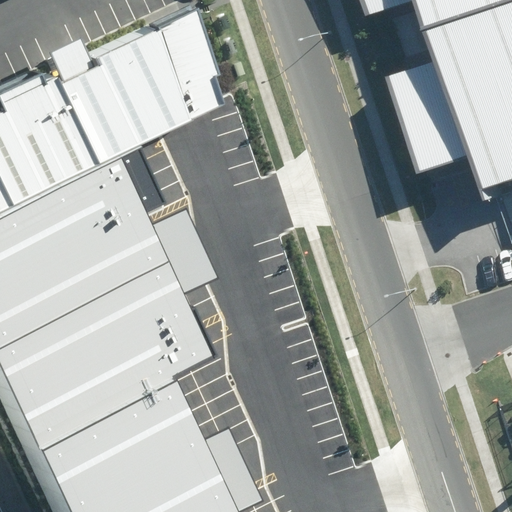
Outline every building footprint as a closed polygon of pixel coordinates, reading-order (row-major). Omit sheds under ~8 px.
[(64,61),(43,71),(81,151),(213,90),(181,0),(180,0),(81,44),(86,50),(64,61)] [(511,157),(511,0),(469,0),(481,35),(415,55),(443,141),(501,123),(511,157)] [(0,189),(81,151),(43,71),(38,59),(0,76),(0,189)] [(100,211),(81,170),(0,206),(0,398),(52,511),(220,511),(133,315),(170,298),(126,199),(100,211)] [(447,290),(429,295),(442,345),(460,341),(447,290)]
